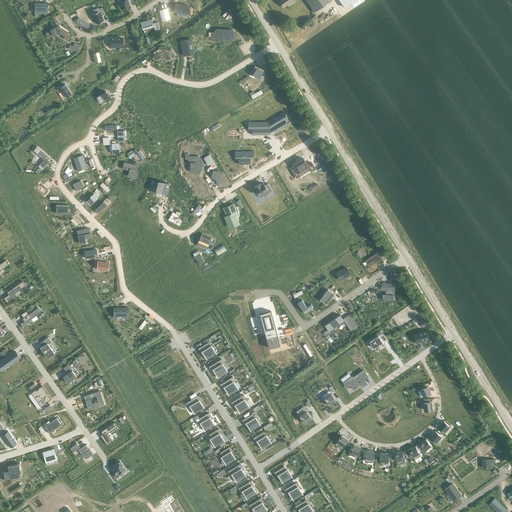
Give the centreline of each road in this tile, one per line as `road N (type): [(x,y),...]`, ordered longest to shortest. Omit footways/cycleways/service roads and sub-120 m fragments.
road 1 (residential): [(91,140),(64,155),(57,180),(115,243),(127,293),(175,332),(257,468)]
road 2 (residential): [(91,140),(134,71),(206,83),(277,43)]
road 3 (residential): [(233,292),(281,294),(306,327),(406,257)]
road 4 (residential): [(335,415),(375,444),(413,439),(439,411),(421,355)]
road 5 (residential): [(328,129),(223,193),(184,232)]
road 6 (tertiary): [(406,257),(328,129)]
road 7 (residential): [(0,310),(82,428)]
road 8 (residential): [(54,0),(71,27),(89,35),(162,0)]
